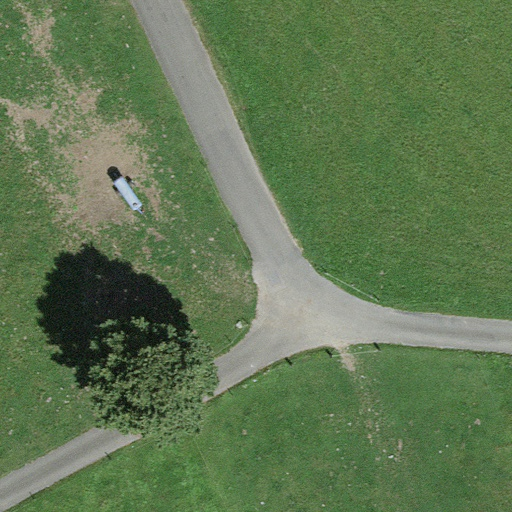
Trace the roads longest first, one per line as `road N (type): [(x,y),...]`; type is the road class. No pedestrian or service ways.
road 1 (residential): [(162,0),(219,132),(282,355)]
road 2 (residential): [(282,355),(0,511)]
road 3 (residential): [(511,361),(282,355)]
